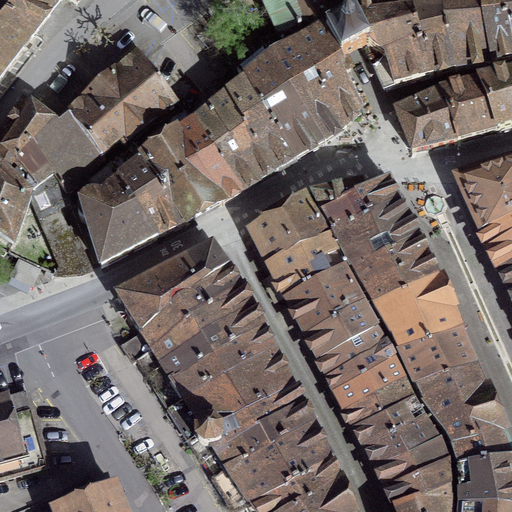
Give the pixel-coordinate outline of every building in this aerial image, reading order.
[(0,0),(0,79),(61,0),(0,0)] [(330,29),(318,0),(262,0),(268,12),(277,34),(279,38),(292,32),(293,33),(301,27),(308,42),(324,33),(330,29)] [(511,60),(511,35),(505,5),(483,7),(494,65),(511,60)] [(477,7),(440,9),(454,73),(494,65),(483,7),(477,7)] [(409,10),(421,44),(433,78),(454,73),(440,9),(409,10)] [(389,69),(385,60),(421,44),(409,10),(353,16),(369,47),(366,49),(380,73),(389,69)] [(369,47),(353,16),(337,25),(330,29),(324,33),(339,62),(346,59),(353,56),(362,51),(366,49),(369,47)] [(350,70),(350,66),(346,59),(339,62),(324,33),(308,42),(301,27),(293,33),(292,32),(279,38),(277,34),(260,41),(274,60),(324,146),(347,131),(360,114),(343,77),(350,70)] [(324,146),(274,60),(260,41),(257,37),(228,61),(246,82),(266,113),(297,162),(324,146)] [(416,82),(433,78),(421,44),(385,60),(389,69),(380,73),(376,74),(384,92),(416,82)] [(68,116),(101,159),(104,163),(106,162),(102,158),(120,142),(124,146),(177,103),(139,55),(68,116)] [(511,129),(511,77),(478,84),(497,134),(511,129)] [(228,97),(246,124),(266,113),(246,82),(228,97)] [(460,144),(497,134),(478,84),(441,94),(458,145),(459,147),(461,147),(460,144)] [(459,147),(458,145),(441,94),(395,113),(411,152),(409,153),(411,158),(416,157),(416,154),(457,145),(458,147),(459,147)] [(242,194),(279,172),(246,124),(228,97),(194,123),(242,194)] [(32,148),(54,128),(24,107),(0,143),(0,149),(22,171),(27,178),(26,185),(32,193),(54,177),(32,148)] [(177,135),(223,205),(242,194),(194,123),(193,124),(185,113),(168,126),(176,136),(177,135)] [(297,162),(266,113),(246,124),(279,172),(297,162)] [(66,196),(68,195),(104,163),(101,159),(68,116),(54,128),(32,148),(54,177),(66,196)] [(143,163),(184,227),(223,205),(177,135),(176,136),(168,126),(133,152),(143,163)] [(0,235),(12,244),(28,197),(28,196),(18,186),(24,181),(18,175),(22,171),(0,149),(0,235)] [(109,170),(157,240),(184,227),(143,163),(133,152),(109,170)] [(511,165),(457,183),(481,237),(511,221),(511,165)] [(157,240),(109,170),(90,185),(96,196),(89,196),(84,199),(78,210),(80,218),(87,224),(101,269),(157,240)] [(32,193),(28,196),(28,197),(59,268),(56,275),(65,276),(81,275),(88,272),(71,233),(70,234),(57,210),(70,204),(68,195),(66,196),(54,177),(32,193)] [(321,215),(332,235),(398,206),(387,183),(365,194),(362,187),(311,198),(321,215)] [(251,235),(269,269),(329,239),(306,199),(251,235)] [(398,206),(332,235),(350,272),(419,241),(398,206)] [(511,221),(481,237),(500,274),(511,268),(511,221)] [(338,256),(329,239),(269,269),(278,287),(338,256)] [(438,280),(419,241),(350,272),(372,307),(438,280)] [(137,362),(240,291),(212,250),(117,299),(141,336),(122,349),(133,365),(138,363),(137,362)] [(287,304),(345,272),(338,256),(278,287),(287,304)] [(19,261),(12,277),(32,287),(40,271),(19,261)] [(509,293),(511,292),(511,268),(500,274),(509,293)] [(306,340),(364,305),(345,272),(287,304),(306,340)] [(391,340),(398,354),(461,333),(438,280),(372,307),(391,340)] [(148,378),(251,312),(240,294),(242,293),(240,291),(137,362),(138,363),(148,378)] [(319,363),(377,329),(364,305),(306,340),(319,363)] [(148,378),(157,394),(262,332),(251,312),(148,378)] [(319,363),(327,380),(386,345),(377,329),(319,363)] [(272,353),(262,332),(157,394),(168,411),(185,402),(272,353)] [(461,333),(398,354),(414,388),(476,368),(461,334),(461,333)] [(392,356),(386,345),(327,380),(336,396),(394,361),(392,356)] [(222,429),(291,390),(272,353),(185,402),(202,427),(204,426),(206,425),(208,424),(210,424),(212,424),(214,424),(216,425),(218,426),(220,427),(222,429)] [(404,380),(394,361),(336,396),(346,414),(404,380)] [(511,463),(511,451),(476,368),(414,388),(424,407),(447,442),(456,468),(457,472),(511,463)] [(356,432),(414,401),(404,380),(346,414),(355,432),(356,432)] [(300,407),(291,390),(222,429),(223,431),(224,433),(224,435),(225,437),(224,440),(224,442),(223,444),(221,446),(220,448),(218,449),(215,451),(217,453),(300,407)] [(0,481),(47,469),(28,400),(6,406),(0,407),(0,481)] [(365,450),(427,422),(419,409),(414,401),(356,432),(365,450)] [(300,407),(217,453),(203,463),(204,464),(215,481),(311,426),(300,407)] [(435,435),(427,422),(365,450),(376,470),(440,442),(435,435)] [(223,431),(222,429),(220,427),(218,426),(216,425),(214,424),(212,424),(210,424),(208,424),(206,425),(204,426),(202,427),(198,432),(197,438),(199,444),(203,449),(209,451),(215,451),(218,449),(220,448),(221,446),(223,444),(224,442),(224,440),(225,437),(224,435),(224,433),(223,431)] [(311,426),(215,481),(213,482),(231,511),(243,511),(246,510),(329,461),(311,426)] [(386,491),(448,466),(441,444),(440,442),(376,470),(386,491)] [(330,464),(329,461),(246,510),(246,511),(252,507),(255,511),(290,511),(339,484),(333,470),(330,464)] [(511,509),(511,463),(457,472),(459,510),(511,509)] [(448,466),(386,491),(395,508),(450,487),(448,466)] [(350,511),(339,484),(290,511),(350,511)] [(452,511),(452,509),(450,487),(395,508),(396,511),(452,511)] [(124,511),(115,489),(55,511),(124,511)]
